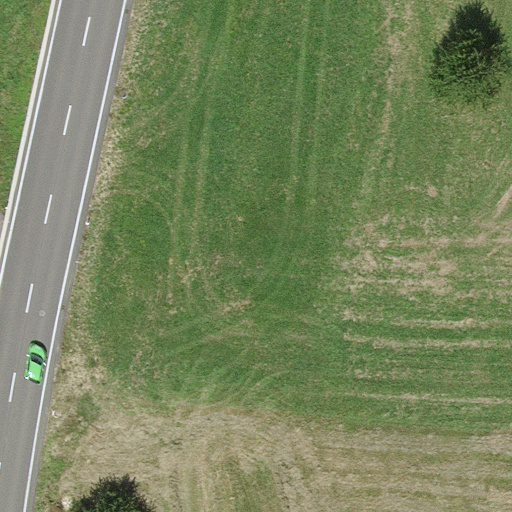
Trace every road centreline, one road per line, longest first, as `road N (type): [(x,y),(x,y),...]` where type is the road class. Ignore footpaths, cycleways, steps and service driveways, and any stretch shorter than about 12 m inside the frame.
road 1 (track): [(0,459),(126,419),(285,400),(511,399)]
road 2 (tertiary): [(0,347),(73,0)]
